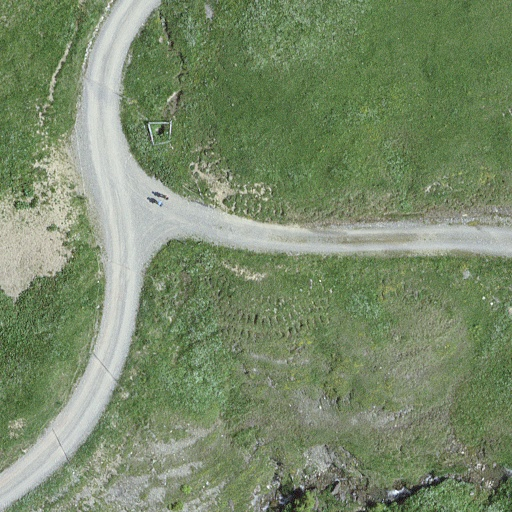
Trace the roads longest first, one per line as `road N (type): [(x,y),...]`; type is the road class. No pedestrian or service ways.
road 1 (track): [(0,478),(69,428),(133,236),(110,117),(148,0)]
road 2 (track): [(133,236),(313,239),(511,268)]
